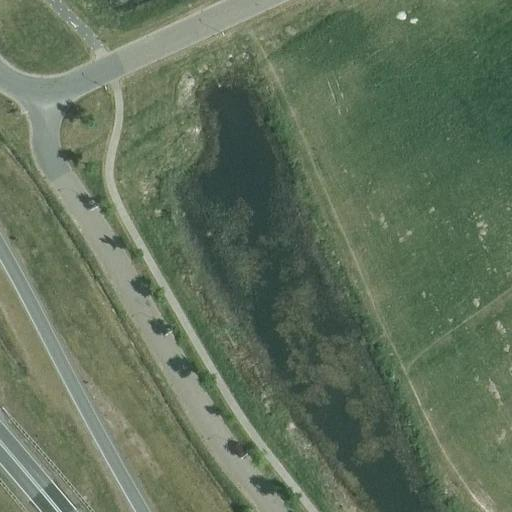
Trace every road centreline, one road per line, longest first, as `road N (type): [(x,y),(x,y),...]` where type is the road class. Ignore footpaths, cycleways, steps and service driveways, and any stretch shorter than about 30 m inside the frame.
road 1 (unclassified): [(41,100),(47,154),(59,178),(205,420),(273,511)]
road 2 (trunk): [(141,511),(0,249)]
road 3 (unclassified): [(41,100),(260,0)]
